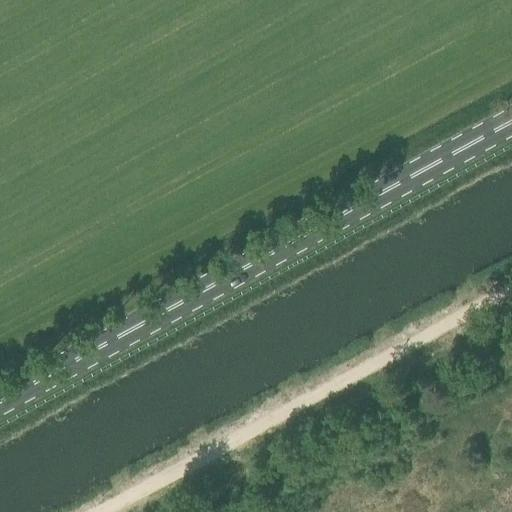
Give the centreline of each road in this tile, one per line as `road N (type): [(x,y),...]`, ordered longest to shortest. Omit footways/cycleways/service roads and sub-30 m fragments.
road 1 (primary): [(0,404),(511,123)]
road 2 (track): [(511,285),(99,511)]
